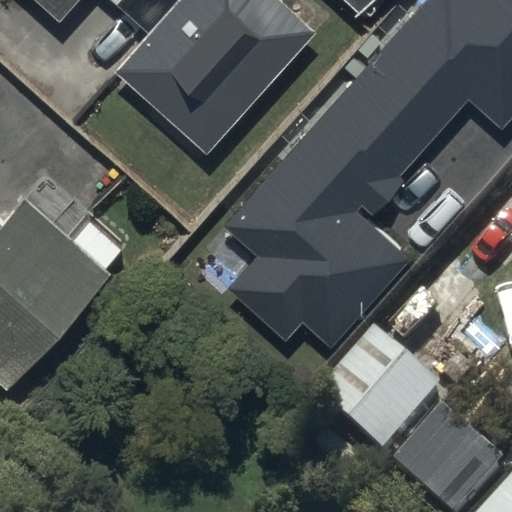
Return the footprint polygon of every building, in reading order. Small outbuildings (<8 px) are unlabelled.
[(320,36),(278,0),(16,0),(57,36),(88,0),(100,0),(149,43),(112,85),(205,166),(320,36)] [(228,288),(283,338),(302,317),(329,342),(400,263),(353,221),(470,91),(500,118),(511,103),(511,0),(431,0),(228,226),(258,254),(228,288)] [(330,0),(359,25),(380,0),(330,0)] [(0,393),(9,401),(113,283),(32,211),(9,238),(0,229),(0,393)] [(443,375),(377,317),(319,382),(385,440),(443,375)] [(454,511),(457,511),(506,461),(443,403),(394,455),(454,511)] [(511,511),(511,476),(481,511),(511,511)]
